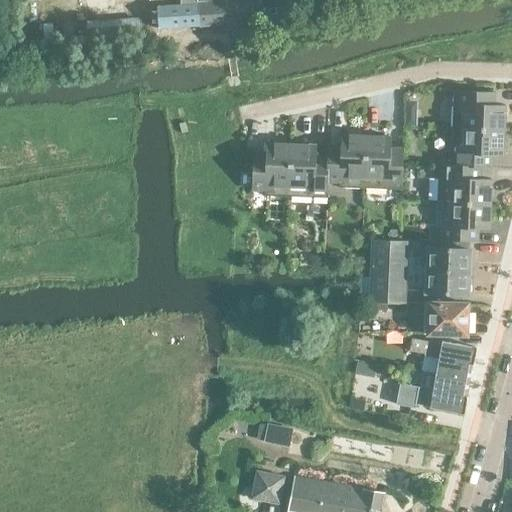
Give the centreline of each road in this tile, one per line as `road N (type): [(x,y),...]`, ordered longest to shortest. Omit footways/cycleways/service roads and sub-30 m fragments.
road 1 (residential): [(252,112),(441,68),(511,71)]
road 2 (track): [(345,0),(306,7),(246,37),(203,43),(170,35),(125,0)]
road 3 (residential): [(476,511),(511,385)]
